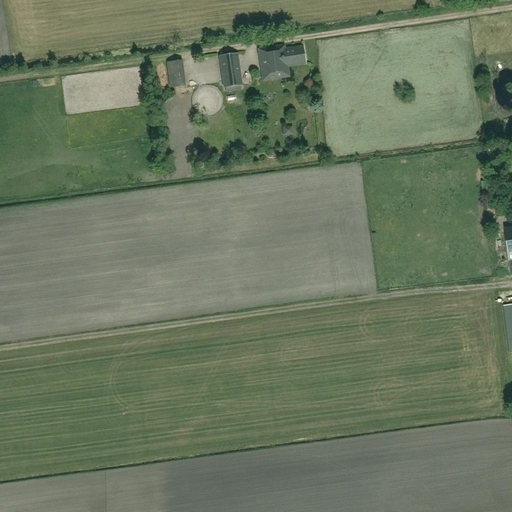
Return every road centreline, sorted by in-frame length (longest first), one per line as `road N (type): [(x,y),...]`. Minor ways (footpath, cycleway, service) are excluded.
road 1 (track): [(0,349),(511,285)]
road 2 (track): [(248,45),(0,79)]
